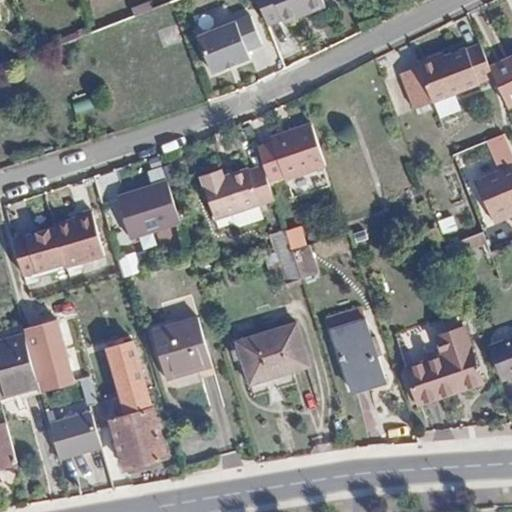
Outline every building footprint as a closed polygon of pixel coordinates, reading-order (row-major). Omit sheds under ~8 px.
[(256,0),(267,25),(281,20),(282,23),(324,7),(321,0),(256,0)] [(250,15),(236,22),(199,39),(215,74),(251,57),(248,49),(263,43),(250,15)] [(484,44),(449,57),(463,92),(496,79),(484,44)] [(444,54),(417,64),(419,69),(445,58),(444,54)] [(445,58),(419,69),(420,72),(433,103),(463,92),(449,57),(446,57),(445,58)] [(511,66),(496,73),(511,109),(511,108),(511,66)] [(433,103),(420,72),(401,79),(413,111),(433,103)] [(272,134),(287,180),(329,166),(314,120),(272,134)] [(272,194),(261,161),(247,165),(246,163),(221,170),(201,175),(212,212),(272,194)] [(201,175),(221,170),(220,168),(219,163),(199,171),(201,175)] [(493,219),(510,213),(511,211),(511,165),(476,180),(493,219)] [(180,222),(167,181),(116,199),(129,240),(180,222)] [(65,263),(66,266),(104,256),(91,211),(75,215),(76,219),(54,224),(55,227),(13,239),(24,275),(65,263)] [(511,217),(510,213),(493,219),(495,225),(511,217)] [(269,234),(274,249),(290,245),(284,229),(269,234)] [(471,260),(490,252),(482,231),(463,239),(471,260)] [(290,245),(274,249),(285,283),(301,278),(290,245)] [(139,250),(120,254),(124,274),(143,271),(139,250)] [(324,252),(309,256),(314,278),(330,274),(324,252)] [(104,282),(111,305),(122,302),(115,279),(104,282)] [(122,302),(111,305),(116,321),(127,319),(122,302)] [(40,389),(41,392),(83,381),(66,318),(23,328),(25,333),(40,389)] [(198,318),(154,332),(167,378),(212,365),(198,318)] [(366,318),(331,330),(350,387),(385,376),(366,318)] [(127,319),(116,321),(122,342),(132,339),(127,319)] [(296,324),(238,341),(250,383),(309,365),(296,324)] [(444,357),(407,370),(420,403),(482,382),(463,329),(437,338),(444,357)] [(0,339),(0,398),(0,399),(40,389),(25,333),(0,339)] [(120,400),(151,391),(134,339),(132,339),(122,342),(105,346),(120,400)] [(511,355),(497,361),(504,378),(511,374),(511,355)] [(155,406),(151,391),(120,400),(121,403),(124,416),(155,406)] [(124,416),(121,403),(112,406),(116,418),(124,416)] [(170,456),(155,406),(124,416),(116,418),(111,420),(125,469),(170,456)] [(49,422),(59,457),(100,447),(88,411),(49,422)] [(0,467),(16,462),(6,424),(0,425),(0,467)]
